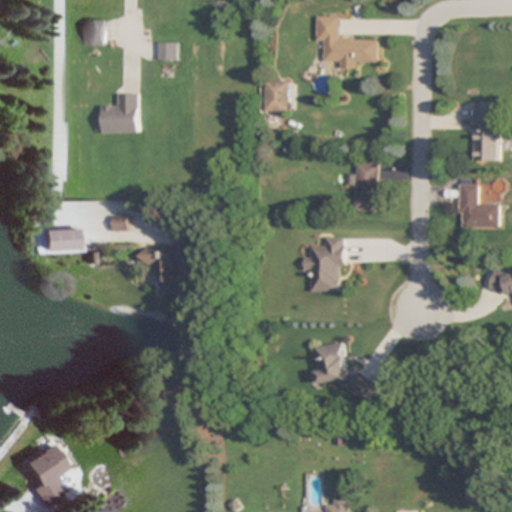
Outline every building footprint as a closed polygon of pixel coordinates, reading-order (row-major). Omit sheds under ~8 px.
[(341,40),(341,18),(320,18),(320,41),(326,41),(326,62),(342,63),(342,71),(360,71),(360,63),(381,63),(381,40),(341,40)] [(107,20),(89,20),(89,43),(107,43),(107,20)] [(180,42),(161,42),(161,60),(180,60),(180,42)] [(291,113),(291,82),(268,82),(268,113),(291,113)] [(106,133),(142,133),(142,93),(121,93),(121,104),(106,104),(106,133)] [(477,161),(500,161),(500,102),(477,102),(477,161)] [(381,163),(359,162),(358,209),(380,210),(381,163)] [(503,227),(503,204),(483,204),(483,184),(464,184),(464,227),(503,227)] [(130,231),(130,216),(114,216),(114,231),(130,231)] [(78,249),(78,228),(45,228),(45,249),(78,249)] [(348,266),(348,237),(328,237),(328,246),(314,246),(314,257),(307,257),(307,271),(315,271),(315,291),(342,291),(342,266),(348,266)] [(157,265),(158,296),(180,296),(179,274),(198,273),(198,246),(145,248),(146,266),(157,265)] [(511,275),(494,277),(497,295),(511,292),(511,275)] [(369,403),(382,385),(357,367),(349,368),(347,343),(317,346),(321,383),(339,381),(369,403)] [(22,464),(48,506),(66,495),(55,477),(70,468),(54,443),(22,464)] [(351,511),(352,500),(329,500),(328,511),(351,511)]
